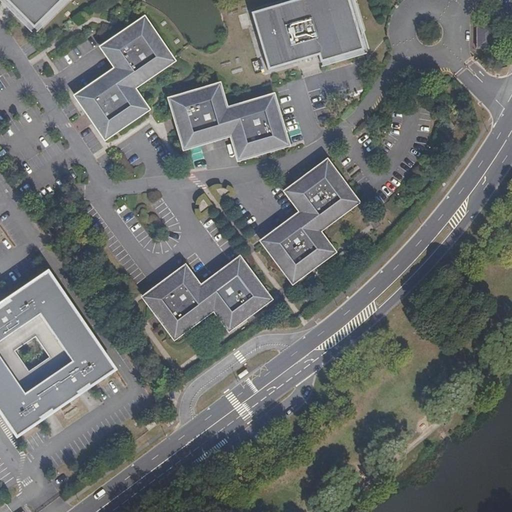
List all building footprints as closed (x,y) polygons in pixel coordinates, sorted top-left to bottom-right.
[(7,0),(35,28),(62,0),(7,0)] [(321,62),(364,49),(349,0),(293,0),(252,12),(269,69),(319,54),(321,62)] [(107,134),(150,104),(136,84),(175,57),(148,16),(106,44),(120,65),(79,92),(107,134)] [(493,47),(493,25),(477,25),(477,47),(493,47)] [(275,91),(226,105),(219,82),(173,96),(187,144),(234,130),(242,155),(290,141),(275,91)] [(295,276),(336,246),(321,226),(360,196),(328,157),(288,188),(303,208),(265,237),(295,276)] [(222,195),(233,188),(230,182),(224,181),(216,185),(222,195)] [(201,198),(200,204),(203,208),(212,203),(207,194),(201,198)] [(241,255),(202,283),(187,263),(146,293),(175,333),(215,303),(230,324),(270,295),(241,255)] [(0,411),(17,437),(43,420),(41,418),(52,410),(53,412),(80,394),(79,392),(89,385),(91,387),(116,370),(49,270),(9,298),(11,300),(0,307),(0,411)] [(154,421),(147,426),(150,430),(150,431),(157,425),(154,421)]
